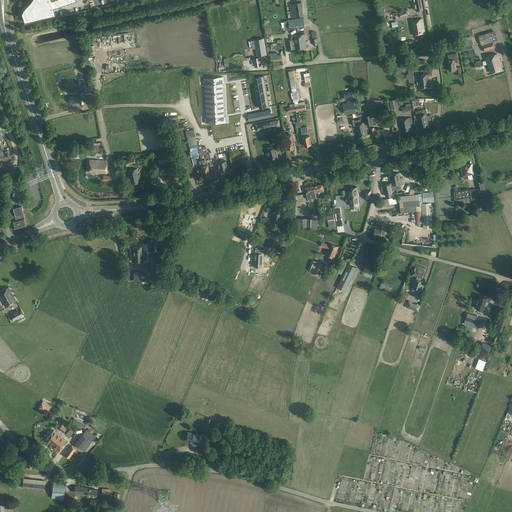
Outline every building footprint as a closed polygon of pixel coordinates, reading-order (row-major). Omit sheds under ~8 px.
[(76,0),(31,0),(30,1),(29,3),(28,4),(27,5),(26,6),(25,7),(24,8),(24,9),(23,10),(22,11),(22,12),(21,13),(24,20),(24,22),(56,15),(53,8),(76,0)] [(415,0),(418,12),(423,11),(421,0),(415,0)] [(292,18),(297,17),(303,16),(302,2),(290,4),(292,18)] [(304,18),(297,19),(292,19),(288,20),(284,21),(285,29),(290,29),(305,27),(304,18)] [(425,33),(424,30),(422,19),(411,22),(414,35),(425,33)] [(483,51),(495,47),(493,41),(498,40),(495,30),(490,32),(479,36),(483,51)] [(306,48),(306,44),(308,44),(308,41),(305,42),(304,34),(293,36),(294,40),(288,40),(289,49),(295,49),(295,50),(306,48)] [(263,39),(251,41),(252,49),(256,48),(257,56),(266,54),(263,39)] [(460,50),(473,48),(472,40),(459,41),(460,50)] [(282,60),(281,55),(277,55),(277,53),(270,53),(271,62),(282,60)] [(449,71),(456,70),(455,62),(458,62),(457,53),(448,55),(449,60),(448,61),(449,71)] [(497,54),(486,58),(490,73),(502,69),(497,54)] [(481,62),(481,61),(476,61),(476,63),(475,63),(476,69),(483,67),(482,62),(481,62)] [(293,71),(289,71),(294,102),(299,101),(298,99),(300,99),(298,90),(297,91),(293,71)] [(418,75),(419,82),(417,82),(417,84),(419,84),(419,88),(430,87),(429,73),(418,75)] [(399,108),(397,99),(389,101),(391,110),(399,108)] [(356,111),(358,111),(358,108),(356,101),(354,102),(354,101),(343,104),(345,115),(356,112),(356,111)] [(296,111),(306,109),(305,104),(304,102),(298,103),(294,104),(295,107),(296,111)] [(410,103),(406,104),(406,107),(401,108),(402,112),(412,110),(410,103)] [(270,110),(247,114),(249,121),(271,117),(270,110)] [(426,113),(423,114),(424,120),(421,120),(422,122),(424,121),(426,127),(429,126),(428,122),(431,121),(431,122),(434,121),(433,117),(432,117),(432,115),(427,116),(426,113)] [(366,124),(367,124),(367,125),(373,123),(371,114),(365,115),(366,121),(365,122),(361,123),(364,136),(368,135),(366,124)] [(424,120),(423,114),(416,115),(419,128),(426,127),(424,121),(422,122),(421,120),(424,120)] [(411,130),(410,124),(411,123),(411,122),(412,121),(411,117),(409,118),(400,120),(402,132),(411,130)] [(278,120),(255,124),(257,130),(279,126),(278,120)] [(361,123),(360,120),(354,121),(354,120),(351,120),(352,126),(355,125),(357,137),(364,136),(361,123)] [(309,136),(306,137),(305,132),(308,132),(307,127),(301,128),(303,137),(305,146),(311,144),(309,136)] [(197,146),(193,129),(185,131),(189,148),(197,146)] [(291,136),(285,138),(287,150),(294,149),(291,136)] [(216,143),(218,153),(230,151),(230,148),(234,148),(233,140),(216,143)] [(205,147),(201,148),(201,146),(200,146),(197,146),(199,155),(206,154),(208,161),(205,147)] [(269,160),(278,158),(276,146),(267,148),(269,160)] [(200,160),(197,150),(190,152),(191,157),(195,156),(196,161),(200,160)] [(124,160),(126,165),(135,162),(134,156),(130,157),(130,159),(124,160)] [(158,160),(160,168),(175,165),(174,157),(158,160)] [(89,173),(106,174),(107,161),(89,159),(89,173)] [(206,175),(208,180),(211,179),(210,172),(209,172),(207,164),(206,165),(204,159),(202,160),(203,164),(204,170),(204,171),(205,171),(206,175)] [(227,165),(228,166),(227,166),(226,161),(223,162),(222,160),(219,161),(219,163),(217,163),(219,169),(217,169),(219,176),(231,173),(230,173),(233,172),(231,164),(227,165)] [(471,174),(471,173),(473,172),(471,163),(470,163),(470,161),(466,162),(467,164),(461,165),(461,166),(460,166),(461,170),(462,170),(464,179),(468,178),(470,179),(473,178),(472,174),(471,174)] [(204,170),(203,164),(200,164),(201,169),(197,170),(198,175),(200,182),(208,180),(206,175),(205,171),(204,171),(204,170)] [(127,171),(130,184),(140,182),(137,169),(127,171)] [(399,173),(390,175),(392,183),(383,185),(386,196),(393,195),(392,191),(401,189),(400,184),(401,184),(399,173)] [(486,195),(483,181),(481,181),(476,182),(478,189),(476,189),(478,197),(486,195)] [(322,184),(314,186),(315,193),(324,191),(322,184)] [(464,198),(470,197),(468,188),(459,190),(458,185),(453,185),(454,191),(456,206),(465,204),(464,198)] [(316,198),(315,193),(314,186),(305,188),(308,200),(316,198)] [(360,190),(357,191),(357,187),(348,188),(349,201),(358,200),(358,195),(361,195),(360,190)] [(423,202),(434,201),(433,192),(422,193),(423,202)] [(415,194),(399,196),(400,213),(420,210),(420,209),(419,200),(418,200),(418,197),(416,197),(415,194)] [(483,205),(480,205),(479,202),(474,202),(475,207),(478,207),(478,210),(482,210),(482,208),(484,207),(483,205)] [(431,203),(422,203),(423,229),(433,228),(431,203)] [(13,208),(16,219),(11,220),(13,229),(27,226),(21,206),(13,208)] [(273,206),(272,219),(282,220),(283,207),(273,206)] [(251,229),(255,218),(245,214),(241,225),(241,226),(240,226),(239,230),(246,233),(248,229),(247,229),(247,228),(248,228),(251,229)] [(333,214),(327,215),(329,228),(335,227),(333,214)] [(307,229),(317,229),(317,218),(296,218),(296,227),(307,227),(307,229)] [(330,243),(329,245),(322,242),(320,246),(328,249),(325,255),(334,259),(339,247),(330,243)] [(143,261),(143,257),(147,256),(146,252),(143,253),(142,247),(132,247),(133,262),(143,261)] [(262,264),(262,255),(266,256),(266,250),(262,249),(262,250),(257,250),(257,251),(255,251),(255,253),(255,256),(255,263),(254,266),(261,266),(261,264),(262,264)] [(391,256),(395,257),(395,258),(405,261),(406,257),(397,254),(397,253),(392,252),(391,256)] [(232,256),(229,263),(240,267),(243,260),(240,259),(241,259),(238,257),(238,258),(232,256)] [(308,269),(321,274),(324,265),(312,260),(308,269)] [(341,274),(347,262),(341,260),(338,267),(338,268),(337,268),(336,271),(341,274)] [(374,274),(378,266),(367,262),(364,270),(374,274)] [(345,291),(357,267),(349,263),(337,287),(345,291)] [(413,275),(417,276),(416,279),(415,279),(412,287),(420,290),(423,281),(421,281),(422,278),(425,271),(415,268),(413,275)] [(363,271),(360,280),(367,282),(370,273),(363,271)] [(161,281),(168,285),(171,280),(163,276),(161,281)] [(393,285),(382,281),(381,283),(381,284),(379,288),(391,292),(393,285)] [(0,291),(0,296),(5,307),(16,301),(9,287),(0,291)] [(486,303),(485,303),(487,297),(479,295),(475,307),(483,310),(485,305),(486,303)] [(406,307),(418,311),(420,305),(417,303),(417,304),(411,303),(412,302),(408,301),(406,307)] [(9,315),(12,321),(24,315),(21,309),(9,315)] [(464,324),(478,329),(482,318),(468,313),(464,324)] [(0,326),(1,326),(3,325),(3,326),(4,329),(9,327),(9,326),(3,316),(0,317),(0,326)] [(492,346),(488,344),(483,342),(480,348),(490,351),(492,346)] [(86,424),(74,418),(72,422),(84,429),(86,424)] [(58,450),(62,446),(66,441),(54,430),(45,440),(58,450)] [(197,444),(200,435),(188,432),(185,441),(197,444)] [(82,434),(74,444),(84,451),(91,441),(82,434)] [(67,451),(72,455),(76,449),(71,446),(67,451)] [(204,448),(196,446),(194,453),(202,455),(204,448)] [(75,450),(68,459),(70,461),(77,452),(75,450)] [(65,483),(53,482),(51,498),(63,500),(65,483)] [(88,488),(75,486),(74,492),(87,494),(87,496),(96,497),(97,490),(88,489),(88,488)]
